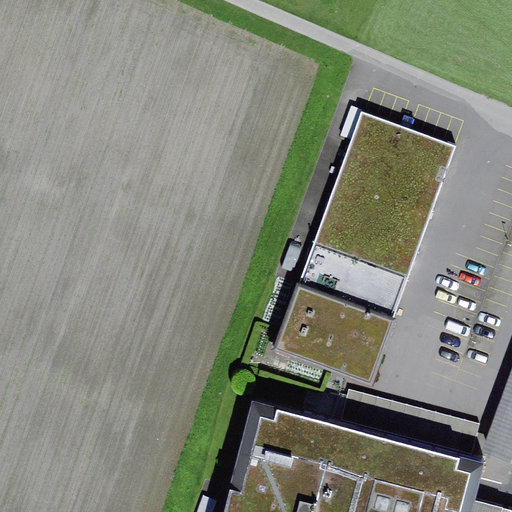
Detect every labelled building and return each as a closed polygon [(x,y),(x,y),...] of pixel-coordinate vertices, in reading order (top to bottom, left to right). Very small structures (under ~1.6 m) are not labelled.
[(406,123),(363,108),(317,234),(409,268),(456,140),(406,123)] [(409,268),(317,234),(302,275),(396,308),(409,268)] [(396,308),(302,275),(297,273),(272,341),(371,377),(396,308)] [(462,338),(431,326),(414,374),(418,375),(412,391),(439,401),(462,338)] [(511,357),(480,441),(511,453),(511,357)] [(485,452),(253,390),(220,511),(511,511),(511,504),(474,493),(485,452)] [(211,511),(216,498),(204,493),(196,511),(211,511)]
